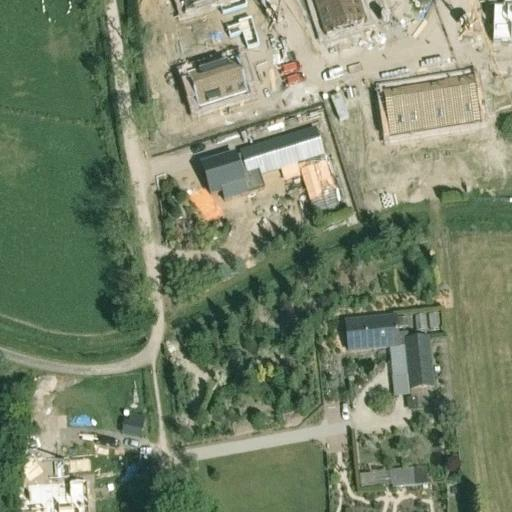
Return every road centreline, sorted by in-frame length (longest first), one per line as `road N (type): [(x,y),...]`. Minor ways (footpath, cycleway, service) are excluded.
road 1 (track): [(154,352),(160,333),(110,0)]
road 2 (residential): [(235,127),(431,70),(435,0)]
